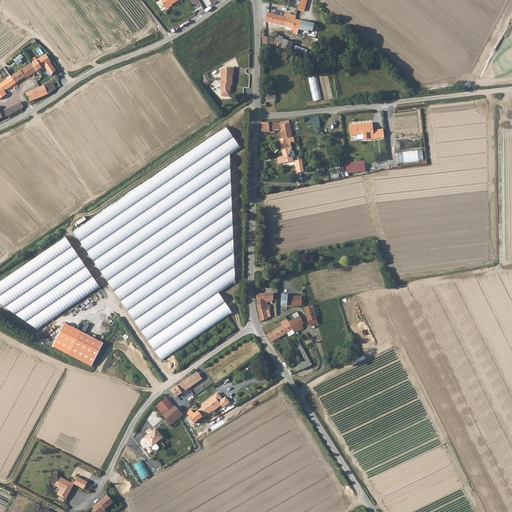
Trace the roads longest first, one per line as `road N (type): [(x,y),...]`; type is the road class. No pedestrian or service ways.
road 1 (unclassified): [(0,125),(227,0)]
road 2 (residential): [(511,89),(255,115)]
road 3 (unclassified): [(81,501),(104,481),(154,393),(255,325)]
road 4 (unclassified): [(255,325),(373,511)]
road 5 (unclassified): [(255,115),(255,325)]
